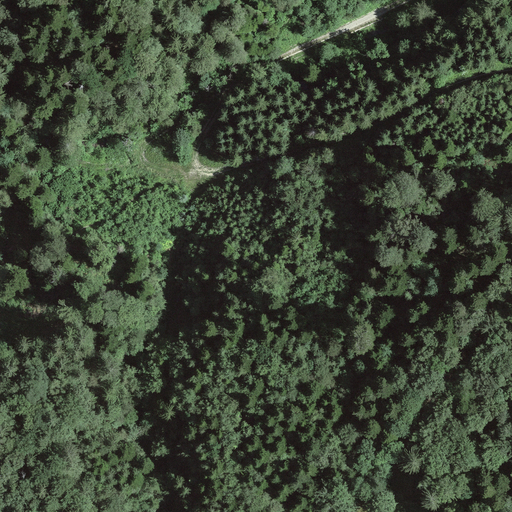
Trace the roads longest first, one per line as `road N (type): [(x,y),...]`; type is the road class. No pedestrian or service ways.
road 1 (track): [(265,64),(225,94),(198,148),(204,168),(340,135),(445,85),(511,70)]
road 2 (track): [(511,305),(399,455),(372,511)]
road 3 (track): [(396,0),(265,64)]
